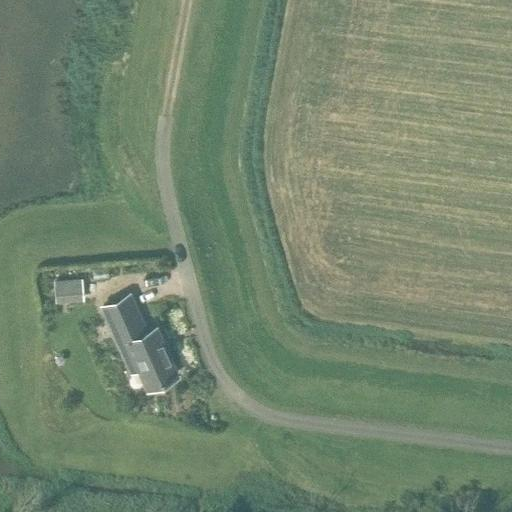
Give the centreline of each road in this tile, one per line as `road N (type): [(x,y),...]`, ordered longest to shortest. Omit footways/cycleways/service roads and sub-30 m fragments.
road 1 (unclassified): [(511,449),(257,406),(228,383),(189,294),(167,186),(164,119)]
road 2 (track): [(164,119),(185,0)]
